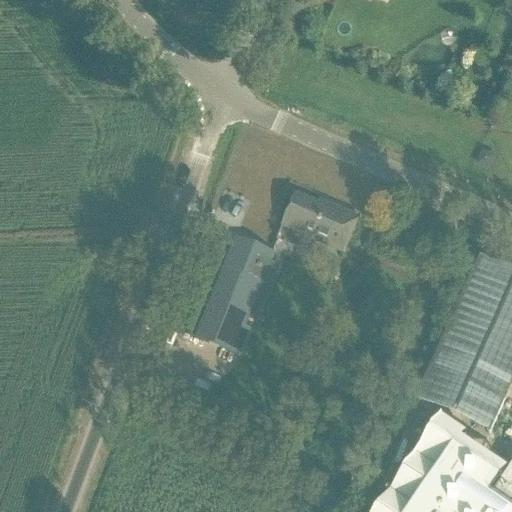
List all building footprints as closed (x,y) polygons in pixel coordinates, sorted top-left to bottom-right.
[(282,229),(300,237),(343,256),(358,220),(342,213),(340,217),(296,198),(282,229)] [(195,341),(219,351),(232,356),(273,255),(236,240),(195,341)] [(511,385),(511,275),(482,262),(416,407),(487,440),(511,385)] [(440,421),(378,511),(511,511),(511,468),(507,476),(461,445),(466,439),(440,421)] [(319,503),(316,503),(317,511),(335,511),(335,501),(319,503)]
